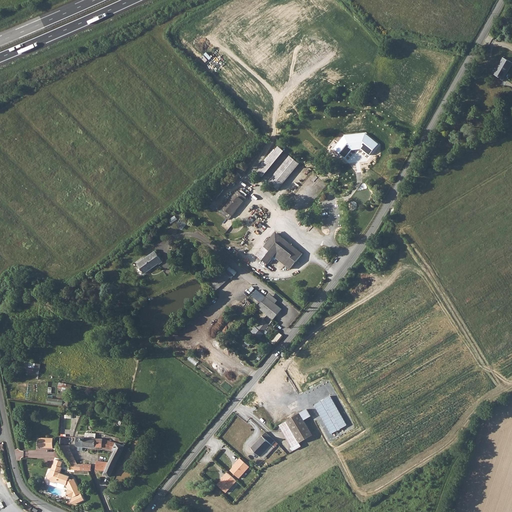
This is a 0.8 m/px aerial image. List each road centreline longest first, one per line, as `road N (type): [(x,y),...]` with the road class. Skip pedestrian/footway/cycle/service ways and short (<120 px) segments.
road 1 (tertiary): [(148,511),(369,235),(502,0)]
road 2 (motorway): [(0,57),(131,0)]
road 3 (unclassified): [(58,511),(25,494),(17,479),(0,395)]
